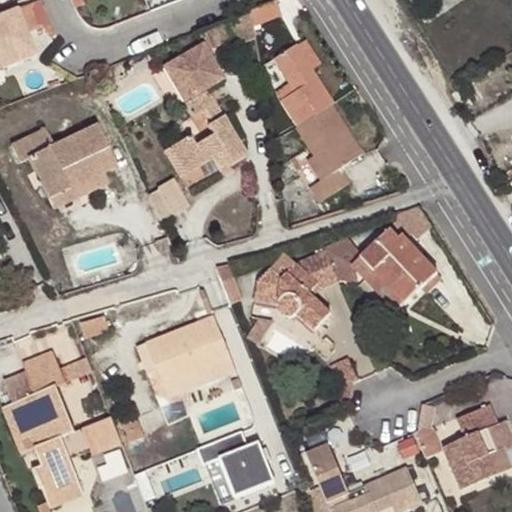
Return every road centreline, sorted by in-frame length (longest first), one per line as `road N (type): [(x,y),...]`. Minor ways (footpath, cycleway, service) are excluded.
road 1 (residential): [(0,321),(460,185)]
road 2 (tertiary): [(351,0),(460,185)]
road 3 (residential): [(51,0),(68,33),(94,48),(224,0)]
road 4 (residential): [(381,407),(511,353)]
